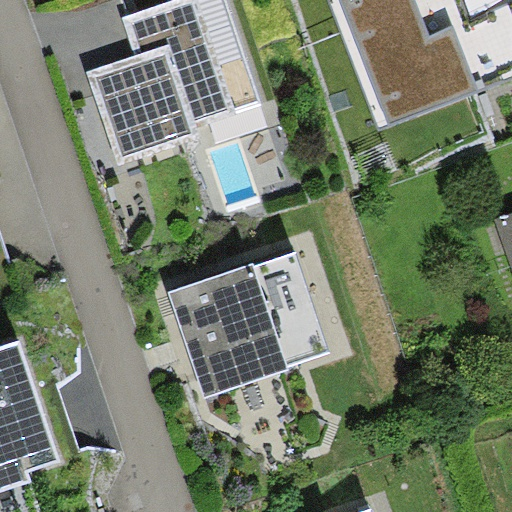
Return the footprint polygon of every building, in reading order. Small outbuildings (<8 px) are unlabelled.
[(87,78),(119,172),(194,147),(190,133),(229,121),(228,116),(260,105),(224,0),(196,0),(124,24),(136,62),(87,78)] [(511,0),(338,0),(387,127),(511,78),(511,0)] [(511,217),(494,224),(511,273),(511,217)] [(296,256),(173,299),(208,399),(331,357),(296,256)] [(15,339),(0,344),(0,490),(29,480),(24,468),(58,456),(15,339)]
